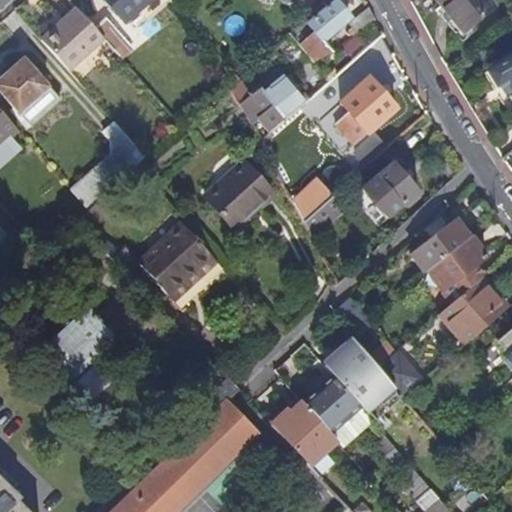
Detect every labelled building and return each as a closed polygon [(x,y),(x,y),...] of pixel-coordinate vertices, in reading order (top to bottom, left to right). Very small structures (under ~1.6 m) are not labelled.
[(103,0),(126,25),(154,0),(103,0)] [(274,10),(280,3),(277,0),(256,0),(262,6),(267,9),(274,10)] [(277,0),(280,3),(285,8),(294,0),(277,0)] [(497,12),(486,0),(437,0),(468,37),(497,12)] [(328,11),(325,7),(291,38),(315,66),(334,56),(325,45),(351,24),(335,6),(328,11)] [(376,22),(371,11),(352,28),(354,31),(349,35),(353,40),(357,36),(359,36),(376,22)] [(78,12),(43,43),(70,74),(105,42),(97,33),(78,12)] [(97,33),(105,42),(117,56),(130,45),(109,22),(97,33)] [(511,95),(511,60),(492,73),(502,90),(507,87),(511,95)] [(61,102),(25,62),(0,84),(0,93),(31,128),(61,102)] [(271,135),(306,105),(301,99),(284,80),(266,95),(261,91),(241,109),(252,128),(259,122),(271,135)] [(397,112),(370,82),(342,107),(350,115),(336,127),(355,148),(397,112)] [(306,105),(311,100),(306,94),(301,99),(306,105)] [(0,152),(21,134),(0,110),(0,152)] [(176,119),(186,131),(196,122),(185,110),(176,119)] [(111,160),(74,194),(91,213),(95,208),(101,203),(133,173),(147,159),(117,126),(105,138),(111,145),(111,160)] [(367,170),(389,151),(378,139),(357,157),(367,170)] [(275,196),(244,164),(207,202),(237,232),(275,196)] [(388,221),(419,195),(395,166),(364,192),(388,221)] [(297,210),(305,225),(332,201),(321,189),(297,210)] [(345,213),(334,199),(332,201),(305,225),(314,241),(345,213)] [(95,208),(106,220),(112,214),(101,203),(95,208)] [(79,224),(90,235),(106,220),(95,208),(91,213),(79,224)] [(428,245),(452,226),(443,215),(420,235),(428,245)] [(473,240),(471,238),(458,222),(452,226),(428,245),(412,257),(427,278),(430,276),(444,263),(473,240)] [(115,262),(160,309),(170,300),(196,276),(200,282),(219,264),(184,227),(142,266),(127,251),(115,262)] [(488,260),(473,240),(444,263),(430,276),(453,308),(485,280),(477,269),(488,260)] [(504,286),(494,273),(485,280),(453,308),(444,315),(469,345),(506,314),(492,297),(504,286)] [(196,276),(170,300),(175,305),(200,282),(196,276)] [(122,342),(84,302),(69,317),(73,321),(50,343),(45,339),(31,352),(69,393),(122,342)] [(349,302),(332,319),(354,344),(373,327),(349,302)] [(466,348),(469,345),(444,315),(440,318),(466,348)] [(511,333),(498,345),(511,361),(511,333)] [(326,371),(333,380),(365,417),(394,391),(378,372),(354,344),(326,371)] [(394,391),(403,402),(426,382),(400,352),(378,372),(394,391)] [(333,380),(304,406),(332,438),(355,416),(360,422),(365,417),(333,380)] [(215,416),(228,404),(239,393),(227,381),(205,405),(215,416)] [(228,404),(215,416),(117,511),(180,511),(258,435),(228,404)] [(290,414),(273,430),(310,471),(338,445),(332,438),(304,406),(292,417),(290,414)] [(395,447),(384,456),(412,492),(423,483),(395,447)] [(0,511),(28,511),(19,502),(21,500),(0,479),(0,511)] [(448,511),(432,493),(418,505),(423,511),(448,511)]
